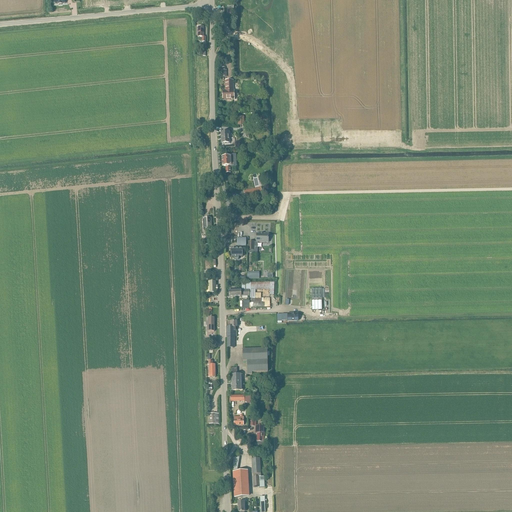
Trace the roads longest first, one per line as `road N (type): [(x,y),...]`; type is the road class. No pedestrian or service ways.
road 1 (tertiary): [(227,511),(211,4)]
road 2 (track): [(279,218),(285,193),(511,189)]
road 3 (unclassified): [(0,24),(211,4)]
